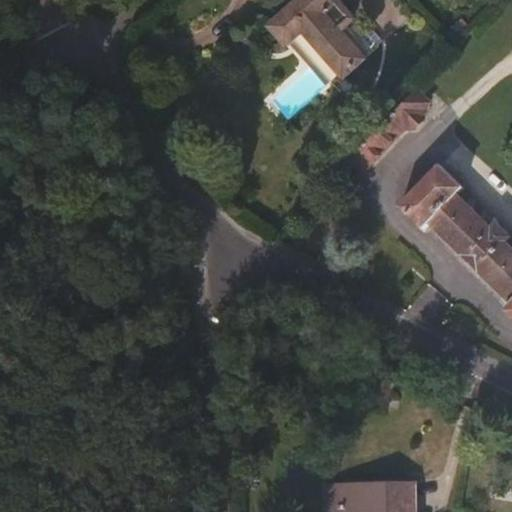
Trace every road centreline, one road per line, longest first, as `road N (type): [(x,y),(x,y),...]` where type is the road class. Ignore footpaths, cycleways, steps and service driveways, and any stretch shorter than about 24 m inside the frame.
road 1 (unknown): [(511,64),(410,144),(384,176),(382,205),(442,278),(416,321)]
road 2 (secondary): [(511,369),(214,217)]
road 3 (secondary): [(214,217),(205,511)]
road 4 (unclassified): [(87,35),(214,217)]
